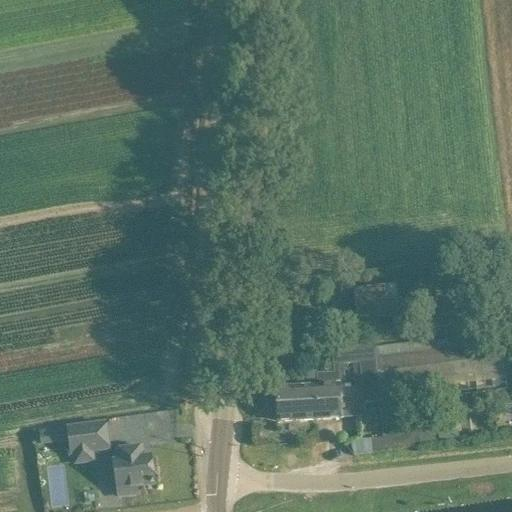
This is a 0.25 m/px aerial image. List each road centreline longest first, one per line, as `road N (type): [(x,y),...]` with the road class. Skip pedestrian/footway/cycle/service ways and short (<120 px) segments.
road 1 (tertiary): [(216,480),(251,155),(258,0)]
road 2 (unclassified): [(216,480),(321,482),(511,463)]
